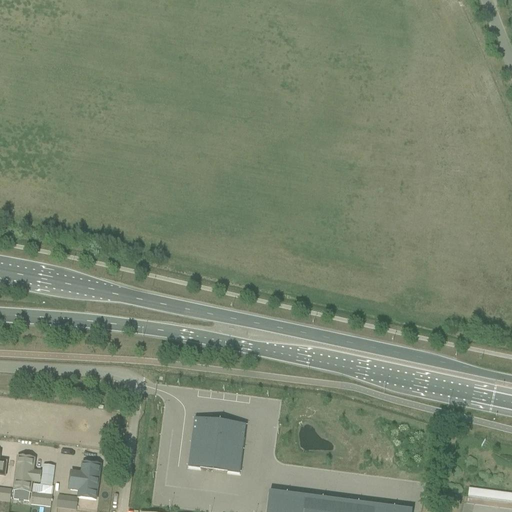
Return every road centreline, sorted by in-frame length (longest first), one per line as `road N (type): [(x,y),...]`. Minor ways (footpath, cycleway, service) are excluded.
road 1 (primary): [(511,376),(0,272)]
road 2 (primary): [(0,315),(182,334),(511,402)]
road 3 (unclassified): [(137,387),(121,374),(0,367)]
